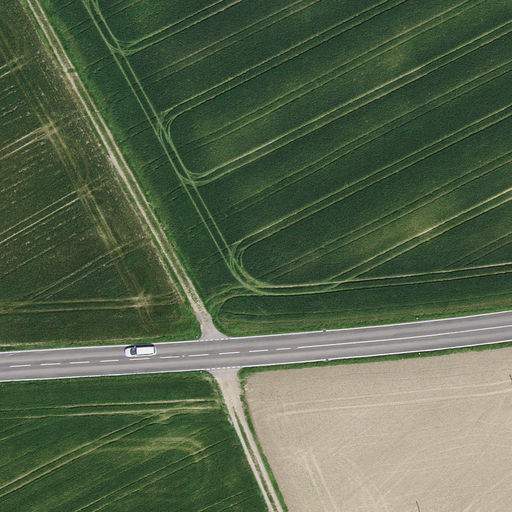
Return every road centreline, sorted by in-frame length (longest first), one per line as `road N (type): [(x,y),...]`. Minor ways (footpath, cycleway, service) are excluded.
road 1 (tertiary): [(0,365),(511,327)]
road 2 (track): [(28,0),(216,354)]
road 3 (track): [(271,511),(216,354)]
